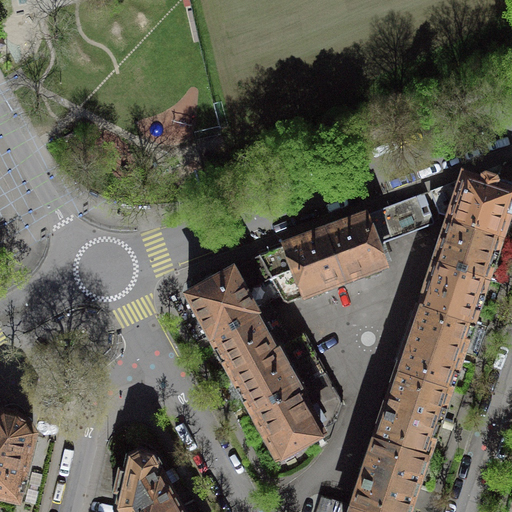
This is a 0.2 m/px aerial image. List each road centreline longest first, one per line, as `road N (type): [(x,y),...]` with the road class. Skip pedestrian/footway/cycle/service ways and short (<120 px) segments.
road 1 (residential): [(511,123),(107,270)]
road 2 (residential): [(0,111),(62,219),(107,270)]
road 3 (residential): [(155,353),(249,511)]
road 4 (residential): [(511,368),(464,511)]
road 5 (residential): [(83,447),(103,389),(155,353)]
road 6 (residential): [(107,270),(0,328)]
